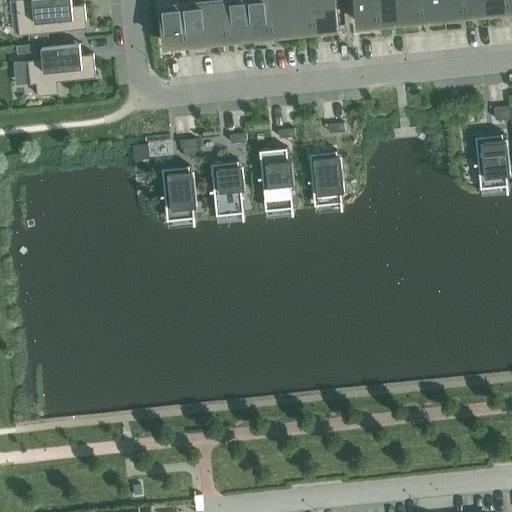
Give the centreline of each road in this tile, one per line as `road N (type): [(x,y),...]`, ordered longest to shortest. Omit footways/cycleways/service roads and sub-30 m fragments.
road 1 (residential): [(127,0),(137,99),(511,63)]
road 2 (residential): [(207,511),(511,481)]
